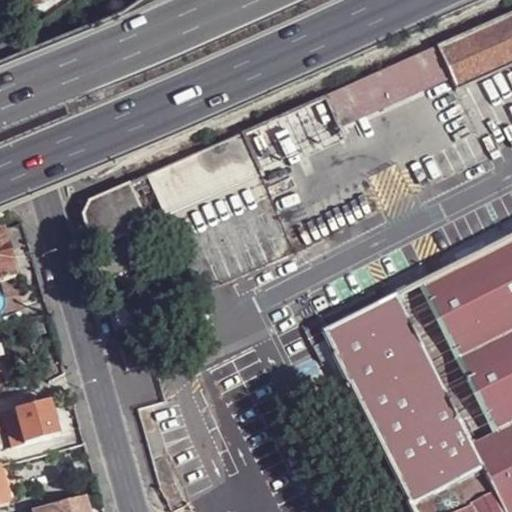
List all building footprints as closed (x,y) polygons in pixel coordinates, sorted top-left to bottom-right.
[(511,69),(511,14),(439,48),(452,78),(459,94),(511,69)] [(452,78),(439,48),(329,96),(341,126),(452,78)] [(329,96),(245,133),(261,167),(265,178),(348,141),(341,126),(329,96)] [(261,167),(245,133),(152,174),(155,183),(166,209),(261,167)] [(152,174),(131,184),(135,192),(155,183),(152,174)] [(94,250),(131,234),(150,227),(135,192),(131,184),(95,199),(91,201),(84,215),(94,250)] [(511,199),(384,264),(392,281),(511,220),(511,199)] [(389,283),(397,299),(511,240),(511,220),(392,281),(389,283)] [(0,282),(2,282),(16,278),(3,230),(0,230),(0,282)] [(131,234),(94,250),(103,283),(113,279),(144,266),(131,234)] [(511,511),(511,240),(397,299),(381,307),(325,335),(329,342),(413,511),(511,511)] [(16,278),(2,282),(5,295),(20,291),(16,278)] [(113,279),(103,283),(116,331),(126,327),(113,279)] [(329,342),(325,335),(381,307),(373,292),(302,329),(313,350),(329,342)] [(4,415),(0,415),(0,433),(9,431),(13,448),(59,436),(49,403),(16,412),(4,415)] [(0,508),(9,506),(0,473),(0,508)] [(87,511),(84,498),(32,511),(87,511)]
